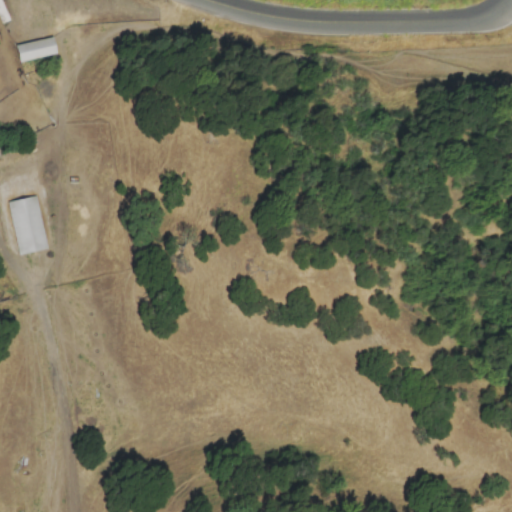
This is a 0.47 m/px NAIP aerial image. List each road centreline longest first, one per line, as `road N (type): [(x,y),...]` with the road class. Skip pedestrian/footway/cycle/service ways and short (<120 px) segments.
road 1 (tertiary): [(506,0),(473,20),(319,22),(209,0)]
road 2 (track): [(76,511),(47,336),(26,275),(0,261)]
road 3 (track): [(319,22),(402,60),(511,86)]
